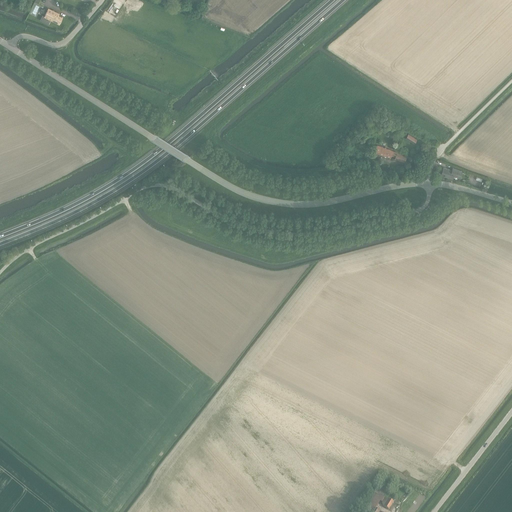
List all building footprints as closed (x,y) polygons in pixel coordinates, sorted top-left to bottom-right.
[(44,16),(42,21),(48,24),(50,19),(59,24),(62,18),(58,16),(59,14),(54,11),(54,10),(53,10),(53,11),(48,9),(44,16)] [(408,134),(405,138),(414,144),(417,140),(408,134)] [(404,162),(406,156),(392,151),(386,148),(386,147),(385,147),(384,148),(382,147),(378,145),(377,148),(375,153),(390,158),(391,156),(395,157),(395,159),(404,162)] [(443,168),(441,175),(452,179),(453,175),(460,177),(462,171),(453,168),(452,171),(443,168)] [(361,511),(360,511),(379,511),(380,511),(375,508),(380,502),(381,503),(387,493),(390,486),(392,480),(385,477),(383,482),(380,490),(376,488),(374,494),(372,493),(361,511)] [(382,503),(382,505),(382,506),(389,510),(396,499),(388,494),(382,503)]
